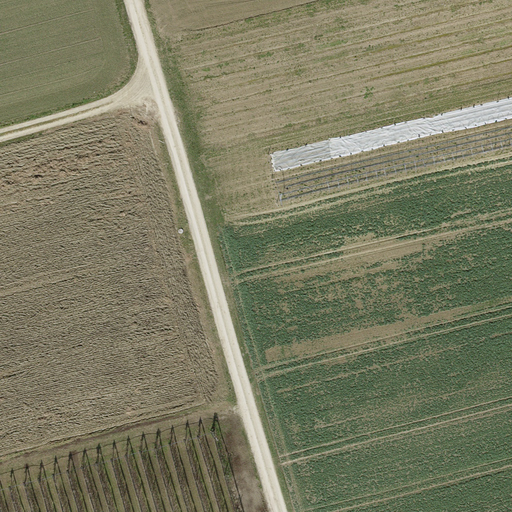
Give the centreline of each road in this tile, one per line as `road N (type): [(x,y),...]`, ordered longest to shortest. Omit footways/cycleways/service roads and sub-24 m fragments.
road 1 (track): [(159,87),(281,511)]
road 2 (track): [(0,132),(159,87)]
